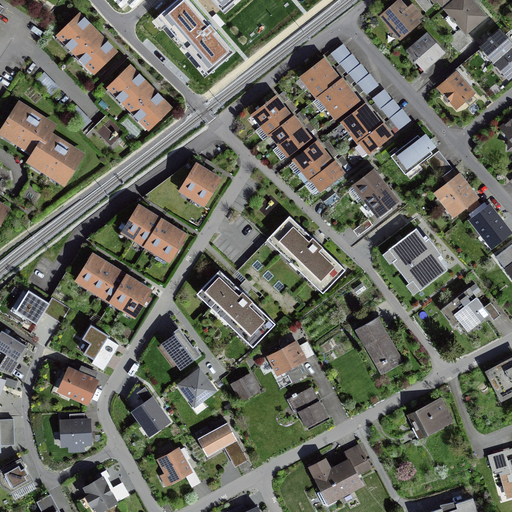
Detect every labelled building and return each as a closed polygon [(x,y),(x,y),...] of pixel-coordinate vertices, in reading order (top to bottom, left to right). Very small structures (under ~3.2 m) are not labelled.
[(132,8),(140,0),(114,0),(121,8),(127,2),(132,8)] [(189,0),(176,0),(160,14),(168,24),(166,26),(175,36),(177,34),(185,44),(183,45),(200,65),(202,63),(210,73),(234,52),(189,0)] [(212,0),(220,9),(229,0),(231,0),(233,2),(236,0),(212,0)] [(273,0),(272,9),(280,10),(281,1),(273,0)] [(471,1),(470,0),(455,0),(446,9),(466,32),(485,16),(472,0),(471,1)] [(417,22),(399,2),(383,16),(400,36),(417,22)] [(79,15),(59,35),(94,71),(115,52),(79,15)] [(469,41),(460,30),(449,40),(458,51),(469,41)] [(496,62),(511,47),(511,46),(499,32),(482,47),(496,62)] [(410,50),(426,69),(420,75),(425,80),(438,69),(432,61),(443,52),(428,35),(410,50)] [(357,84),(358,83),(366,94),(378,85),(370,74),(369,75),(352,54),(351,55),(343,44),(331,54),(340,64),(348,74),(349,73),(357,84)] [(511,74),(511,47),(496,62),(509,77),(511,74)] [(310,87),(332,70),(323,60),(302,77),(310,87)] [(130,67),(109,87),(149,127),(169,108),(130,67)] [(310,87),(318,98),(319,97),(340,81),(332,70),(310,87)] [(457,106),(472,93),(455,74),(440,87),(457,106)] [(53,92),(59,86),(49,75),(43,81),(53,92)] [(349,90),(341,80),(340,81),(319,97),(328,107),(349,90)] [(349,90),(328,107),(336,117),(358,101),(349,90)] [(393,99),(393,100),(384,90),(373,99),(381,109),(382,109),(390,119),(391,118),(399,129),(410,120),(402,109),(401,110),(393,99)] [(262,125),(283,108),(275,97),(253,114),(262,125)] [(36,152),(48,133),(53,125),(19,104),(2,131),(14,138),(13,139),(24,146),(25,145),(36,152)] [(365,105),(343,122),(351,132),(373,116),(365,105)] [(271,134),(292,118),(283,108),(262,125),(270,135),(271,134)] [(381,126),(373,116),(351,132),(359,143),(361,142),(381,126)] [(280,144),(301,127),(293,117),(292,118),(271,134),(280,144)] [(511,119),(503,127),(511,138),(510,139),(509,148),(511,148),(511,119)] [(391,135),(383,125),(381,126),(361,142),(369,152),(391,135)] [(309,138),(301,127),(280,144),(288,155),(309,138)] [(81,154),(48,133),(36,152),(31,160),(42,167),(41,168),(52,175),(53,174),(64,181),(81,154)] [(430,150),(435,146),(426,134),(420,138),(418,135),(391,156),(405,174),(432,153),(430,150)] [(303,170),(325,153),(316,142),(295,159),(303,170)] [(427,160),(441,178),(452,170),(438,151),(427,160)] [(325,153),(303,170),(311,180),(313,179),(333,163),(325,153)] [(321,190),(343,173),(334,162),(333,163),(313,179),(321,190)] [(181,189),(193,197),(208,172),(196,165),(181,189)] [(364,198),(383,183),(373,170),(354,185),(364,198)] [(208,172),(193,197),(204,204),(220,180),(208,172)] [(437,192),(446,203),(467,187),(458,175),(437,192)] [(383,183),(364,198),(378,216),(397,201),(383,183)] [(467,187),(446,203),(454,215),(476,198),(467,187)] [(340,199),(335,193),(324,202),(328,208),(340,199)] [(138,206),(123,231),(135,238),(150,214),(138,206)] [(483,235),(485,234),(494,245),(510,233),(489,206),(471,220),(483,235)] [(162,221),(150,214),(135,238),(146,245),(162,221)] [(326,289),(345,270),(289,216),(270,235),(277,242),(276,244),(293,261),(295,259),(301,265),(299,267),(318,284),(319,283),(326,289)] [(353,230),(358,236),(373,225),(368,219),(353,230)] [(162,221),(146,245),(158,252),(173,228),(162,221)] [(170,260),(185,235),(173,228),(158,252),(170,260)] [(416,228),(389,249),(396,259),(392,261),(409,283),(413,280),(420,290),(448,269),(438,257),(441,254),(429,238),(426,240),(416,228)] [(511,243),(496,256),(505,269),(511,278),(511,243)] [(89,287),(104,262),(92,255),(77,279),(89,287)] [(104,262),(89,287),(100,294),(116,269),(104,262)] [(116,269),(100,294),(112,301),(127,277),(116,269)] [(256,343),(275,324),(219,270),(200,289),(207,296),(206,298),(223,315),(225,313),(231,319),(229,321),(248,339),(249,337),(256,343)] [(112,301),(123,308),(138,284),(127,277),(112,301)] [(139,284),(138,284),(123,308),(135,316),(150,291),(144,287),(146,284),(141,281),(139,284)] [(362,283),(354,289),(358,295),(366,288),(362,283)] [(482,304),(469,287),(440,310),(453,327),(463,319),(470,329),(487,316),(479,307),(482,304)] [(70,308),(52,297),(49,302),(28,290),(15,311),(36,324),(47,307),(52,309),(49,314),(61,321),(61,323),(70,308)] [(493,320),(500,315),(490,302),(484,307),(493,320)] [(403,361),(386,333),(378,317),(355,330),(364,346),(367,344),(383,373),(403,361)] [(84,353),(94,359),(109,335),(91,324),(82,339),(90,343),(84,353)] [(193,348),(178,328),(173,332),(174,334),(165,341),(177,356),(174,358),(181,368),(200,354),(195,347),(193,348)] [(26,345),(2,330),(0,332),(0,350),(16,360),(26,345)] [(296,367),(295,364),(304,359),(295,343),(286,348),(281,347),(280,351),(271,356),(271,362),(273,366),(279,372),(288,368),(290,370),(296,367)] [(511,359),(490,371),(499,389),(505,385),(509,392),(511,390),(511,359)] [(69,382),(65,392),(86,402),(95,381),(92,379),(96,373),(82,366),(79,373),(70,369),(65,380),(69,382)] [(289,374),(293,382),(306,375),(302,367),(289,374)] [(195,404),(214,390),(209,383),(210,381),(206,376),(205,377),(199,370),(180,384),(195,404)] [(234,384),(241,398),(257,389),(249,376),(234,384)] [(168,421),(145,388),(136,382),(128,396),(136,409),(133,411),(150,434),(168,421)] [(298,412),(307,427),(328,415),(324,408),(321,409),(319,406),(321,405),(312,387),(297,394),(296,393),(292,394),(293,396),(287,399),(295,414),(298,412)] [(440,399),(409,415),(420,436),(452,420),(440,399)] [(70,421),(61,422),(62,444),(91,443),(90,420),(85,420),(84,413),(69,414),(70,421)] [(198,438),(207,456),(226,446),(237,440),(227,422),(198,438)] [(247,458),(237,440),(226,446),(236,464),(247,458)] [(330,469),(325,459),(310,466),(322,490),(318,493),(324,504),(328,506),(336,501),(335,498),(362,484),(357,474),(371,467),(359,445),(344,453),(348,460),(330,469)] [(178,449),(159,459),(171,481),(190,471),(184,460),(190,457),(184,447),(179,450),(178,449)] [(511,460),(508,462),(505,453),(491,457),(491,455),(490,456),(495,474),(502,472),(506,485),(511,484),(511,460)] [(32,480),(20,459),(0,470),(0,472),(0,473),(0,477),(0,480),(3,486),(9,490),(11,492),(32,480)] [(238,465),(241,470),(249,465),(247,460),(238,465)] [(117,502),(103,477),(85,487),(89,494),(86,496),(91,505),(94,504),(98,511),(104,509),(105,511),(112,507),(111,505),(117,502)] [(57,511),(49,496),(38,502),(43,511),(57,511)] [(440,504),(441,508),(428,511),(477,511),(475,506),(479,505),(476,500),(474,501),(473,497),(456,503),(456,501),(440,504)]
